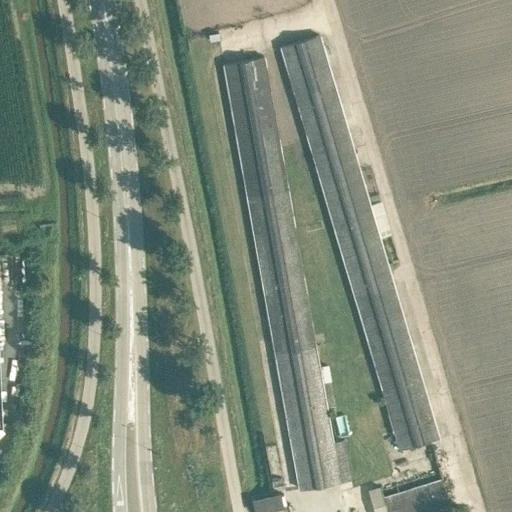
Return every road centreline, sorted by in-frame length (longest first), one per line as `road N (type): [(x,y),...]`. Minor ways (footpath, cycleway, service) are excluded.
road 1 (unclassified): [(49,511),(97,371),(89,169),(61,0)]
road 2 (unclassified): [(241,511),(142,0)]
road 3 (primary): [(131,340),(119,87),(103,0)]
road 4 (track): [(222,50),(212,78),(262,339)]
road 5 (primary): [(152,511),(131,340)]
road 6 (primary): [(131,340),(123,511)]
